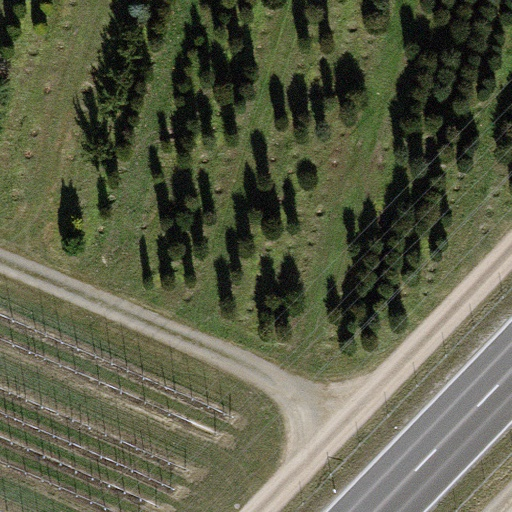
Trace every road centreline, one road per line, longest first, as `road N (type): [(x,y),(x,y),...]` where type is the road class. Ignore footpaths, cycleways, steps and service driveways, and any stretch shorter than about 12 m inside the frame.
road 1 (track): [(0,264),(349,417)]
road 2 (track): [(254,511),(511,245)]
road 3 (primary): [(375,511),(511,369)]
